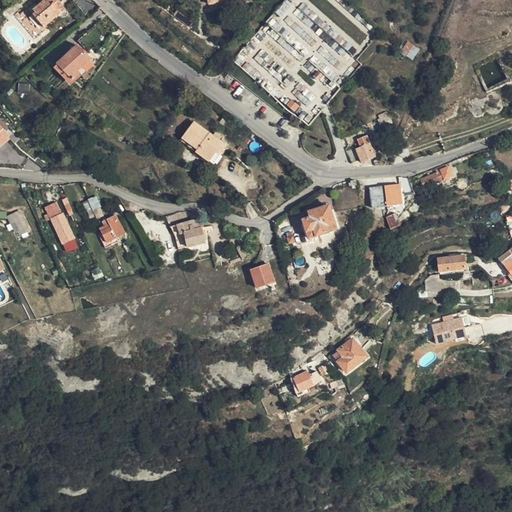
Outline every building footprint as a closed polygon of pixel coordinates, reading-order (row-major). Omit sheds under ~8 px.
[(40,0),(33,7),(36,10),(33,13),(44,26),(66,8),(58,0),(40,0)] [(172,16),(188,28),(192,22),(176,10),(172,16)] [(77,72),(90,60),(77,46),(56,65),(72,82),(79,75),(77,72)] [(0,138),(16,126),(4,110),(0,113),(0,138)] [(229,148),(221,142),(216,138),(197,123),(185,139),(200,150),(198,153),(211,164),(219,153),(223,156),(229,148)] [(361,148),(369,144),(364,136),(357,140),(361,148)] [(200,150),(185,139),(183,141),(198,153),(200,150)] [(356,151),(361,160),(362,163),(375,156),(369,144),(361,148),(356,151)] [(345,152),(351,165),(361,160),(356,151),(354,148),(345,152)] [(215,167),(223,156),(219,153),(211,164),(215,167)] [(496,169),(490,173),(496,184),(505,180),(501,171),(499,169),(496,169)] [(450,170),(442,174),(442,175),(422,183),(426,191),(454,180),(450,170)] [(511,181),(495,190),(497,194),(510,187),(511,191),(511,181)] [(338,214),(363,211),(362,192),(361,187),(360,184),(357,184),(357,186),(353,187),(352,185),(337,189),(337,192),(335,192),(338,214)] [(400,190),(385,192),(387,212),(402,210),(400,190)] [(387,212),(385,192),(371,193),(373,213),(387,212)] [(96,196),(82,202),(91,220),(104,214),(96,196)] [(65,214),(71,211),(66,199),(59,202),(65,214)] [(43,203),(45,210),(54,206),(52,200),(43,203)] [(54,206),(45,210),(48,218),(57,215),(54,206)] [(331,208),(323,210),(325,216),(333,214),(331,208)] [(167,218),(196,211),(163,210),(167,218)] [(325,216),(323,210),(311,214),(312,221),(304,223),(310,241),(339,232),(333,214),(325,216)] [(204,229),(196,211),(167,218),(174,239),(184,236),(183,235),(192,233),(202,230),(204,229)] [(29,231),(19,214),(13,218),(15,222),(14,223),(19,233),(23,231),(25,233),(29,231)] [(115,217),(102,223),(104,227),(99,230),(101,235),(98,237),(104,249),(108,247),(117,243),(116,239),(124,234),(115,217)] [(395,219),(388,222),(383,224),(388,235),(400,229),(395,219)] [(206,246),(202,230),(192,233),(197,248),(206,246)] [(187,250),(197,248),(192,233),(183,235),(184,236),(187,250)] [(179,252),(187,250),(184,236),(174,239),(179,252)] [(511,249),(509,252),(498,261),(511,279),(511,249)] [(435,274),(461,271),(460,257),(433,260),(435,274)] [(270,267),(254,273),(260,292),(276,286),(270,267)] [(419,293),(432,293),(433,276),(426,277),(419,283),(419,293)] [(63,297),(70,294),(64,282),(57,285),(63,297)] [(453,314),(442,316),(443,321),(431,323),(434,343),(465,338),(461,316),(453,318),(453,314)] [(343,376),(364,360),(349,341),(335,352),(340,359),(334,364),(343,376)] [(400,391),(410,361),(392,355),(381,384),(400,391)] [(302,375),(288,383),(291,388),(293,387),(298,396),(317,384),(312,375),(304,379),(302,375)] [(439,456),(446,469),(455,463),(448,450),(439,456)]
